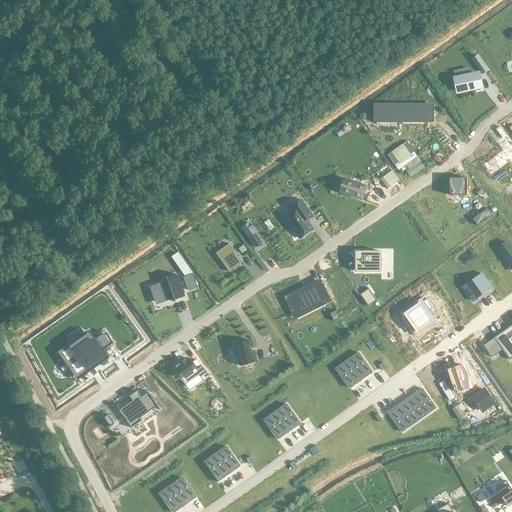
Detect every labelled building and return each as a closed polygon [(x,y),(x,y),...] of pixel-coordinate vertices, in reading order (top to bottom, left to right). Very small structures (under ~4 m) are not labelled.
[(481,57),(474,62),(482,74),(489,69),(481,57)] [(479,73),(455,78),(458,92),(482,87),(479,73)] [(434,105),(374,105),(374,120),(375,120),(375,123),(424,123),(424,120),(434,120),(434,105)] [(511,142),(511,143),(483,164),(484,164),(487,162),(494,171),(491,174),(510,161),(511,164),(511,141),(507,135),(511,142)] [(467,177),(450,177),(450,195),(467,195),(467,177)] [(344,178),(340,192),(362,199),(367,186),(344,178)] [(302,200),(291,207),(295,212),(286,218),(300,238),(314,229),(307,220),(313,216),(302,200)] [(488,210),(473,220),(478,227),(493,217),(488,210)] [(255,247),(262,242),(248,222),(241,227),(255,247)] [(511,249),(506,241),(498,247),(511,267),(511,249)] [(229,244),(216,253),(229,271),(242,262),(229,244)] [(243,245),(238,248),(241,253),(246,250),(243,245)] [(381,251),(356,251),(356,271),(381,271),(381,251)] [(185,275),(192,272),(187,264),(180,269),(185,275)] [(482,273),(463,286),(473,301),(492,288),(482,273)] [(158,285),(152,287),(157,301),(163,299),(167,298),(172,296),(174,301),(175,301),(175,299),(184,296),(181,288),(183,287),(183,288),(184,287),(181,281),(181,282),(179,282),(177,274),(167,278),(166,276),(166,277),(167,282),(163,283),(158,285)] [(188,290),(197,287),(193,274),(183,277),(188,290)] [(300,288),(283,296),(292,313),(323,301),(325,305),(331,302),(335,309),(335,308),(322,282),(302,292),(300,288)] [(369,288),(360,294),(368,306),(377,300),(369,288)] [(428,298),(406,314),(418,331),(434,321),(428,312),(434,308),(428,298)] [(336,310),(330,313),(334,321),(340,318),(336,310)] [(511,324),(494,337),(510,360),(511,358),(511,324)] [(88,333),(60,353),(77,376),(87,369),(86,367),(97,359),(98,361),(105,356),(100,350),(111,342),(104,333),(94,341),(88,333)] [(248,340),(234,344),(239,365),(254,361),(248,340)] [(488,342),(484,345),(491,355),(495,352),(488,342)] [(360,353),(354,357),(367,376),(373,372),(360,353)] [(354,357),(348,361),(362,380),(367,376),(354,357)] [(180,363),(173,368),(185,384),(198,375),(202,380),(209,376),(202,366),(196,370),(187,358),(184,360),(179,363),(180,363)] [(348,361),(343,365),(356,384),(362,380),(348,361)] [(343,365),(337,369),(350,388),(356,384),(343,365)] [(464,365),(450,370),(456,391),(471,386),(464,365)] [(423,388),(418,392),(431,412),(437,407),(423,388)] [(484,390),(473,397),(482,410),(493,403),(484,390)] [(131,401),(118,410),(130,428),(139,422),(137,419),(156,406),(147,392),(140,397),(135,391),(128,396),(131,401)] [(418,392),(412,396),(425,416),(431,412),(418,392)] [(412,396),(406,400),(420,420),(425,416),(412,396)] [(406,400),(400,404),(414,424),(420,420),(406,400)] [(287,404),(281,408),(295,427),(300,423),(287,404)] [(400,404),(395,409),(408,428),(414,424),(400,404)] [(281,408),(276,412),(289,431),(295,427),(281,408)] [(395,409),(389,413),(402,432),(408,428),(395,409)] [(276,412),(270,416),(283,435),(289,431),(276,412)] [(104,418),(104,419),(109,426),(113,424),(106,415),(105,416),(104,416),(104,417),(104,418)] [(270,416),(264,420),(278,439),(283,435),(270,416)] [(316,445),(309,449),(314,456),(320,451),(316,445)] [(227,446),(221,450),(234,470),(240,466),(227,446)] [(221,450),(215,454),(229,474),(234,470),(221,450)] [(215,454),(210,459),(223,478),(229,474),(215,454)] [(210,459),(204,463),(217,482),(223,478),(210,459)] [(183,478),(177,482),(190,501),(196,497),(183,478)] [(496,488),(509,506),(511,503),(511,488),(506,480),(496,488)] [(177,482),(171,486),(185,505),(190,501),(177,482)] [(171,486),(165,490),(179,509),(185,505),(171,486)] [(461,487),(450,493),(455,501),(465,495),(461,487)] [(165,490),(160,494),(172,511),(174,511),(179,509),(165,490)] [(481,503),(487,498),(483,492),(477,497),(481,503)]
